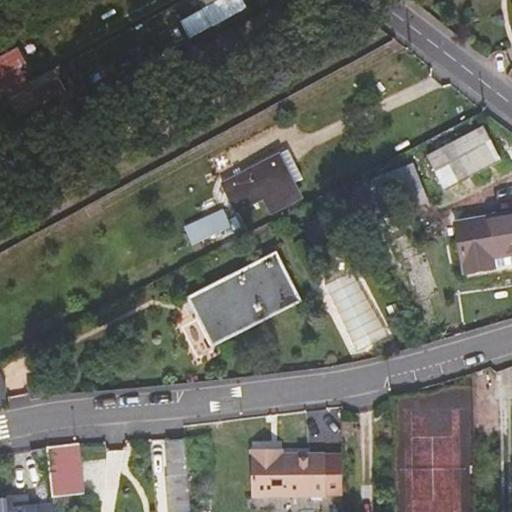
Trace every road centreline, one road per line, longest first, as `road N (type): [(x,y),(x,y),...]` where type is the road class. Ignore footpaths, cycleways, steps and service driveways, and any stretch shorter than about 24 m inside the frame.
road 1 (residential): [(0,427),(332,386),(511,337)]
road 2 (tertiary): [(511,106),(377,0)]
